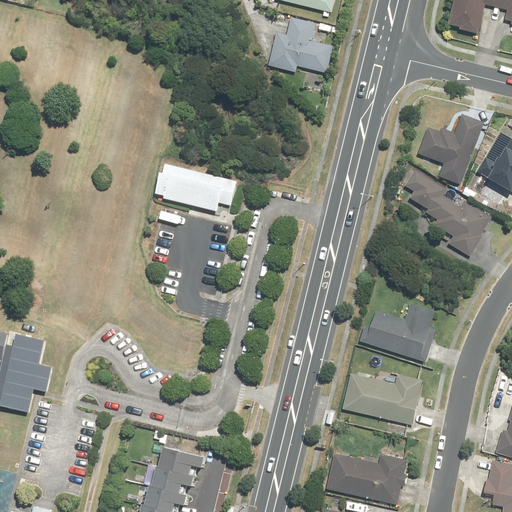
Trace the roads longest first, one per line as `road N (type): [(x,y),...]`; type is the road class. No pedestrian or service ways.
road 1 (secondary): [(272,511),(387,50)]
road 2 (residential): [(511,282),(478,335),(444,511)]
road 3 (residential): [(387,50),(511,83)]
